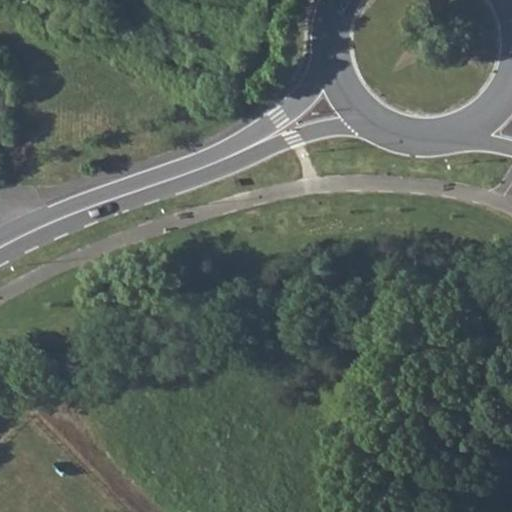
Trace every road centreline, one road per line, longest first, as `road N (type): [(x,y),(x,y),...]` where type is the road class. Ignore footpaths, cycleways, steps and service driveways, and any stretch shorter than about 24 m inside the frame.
road 1 (tertiary): [(0,248),(252,144)]
road 2 (tertiary): [(252,144),(331,124),(392,129)]
road 3 (tertiary): [(334,35),(305,91),(252,144)]
